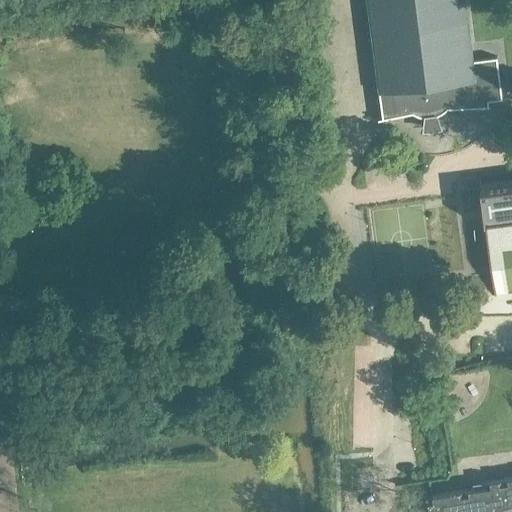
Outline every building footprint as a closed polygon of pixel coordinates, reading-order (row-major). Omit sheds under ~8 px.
[(466,0),(367,0),(377,76),(379,93),(382,118),(378,119),(379,120),(399,116),(413,113),(420,116),(426,117),(426,128),(427,128),(427,126),(438,125),(438,126),(439,126),(436,116),(442,113),(448,108),(490,106),(490,105),(489,105),(489,100),(503,99),(497,57),(474,60),(472,45),(466,0)] [(0,106),(9,105),(10,111),(48,104),(46,98),(99,87),(100,93),(137,87),(136,81),(171,75),(161,21),(0,51),(0,106)] [(511,181),(509,182),(509,176),(507,176),(508,182),(496,184),(495,178),(494,178),(495,184),(482,186),(481,180),(479,180),(494,297),(496,297),(494,284),(511,281),(511,181)] [(337,318),(318,323),(326,351),(344,346),(337,318)] [(97,397),(123,395),(122,379),(96,380),(97,397)] [(423,511),(510,511),(510,510),(511,509),(511,477),(491,481),(491,486),(450,493),(441,494),(433,496),(434,501),(428,502),(429,509),(423,510),(423,511)]
